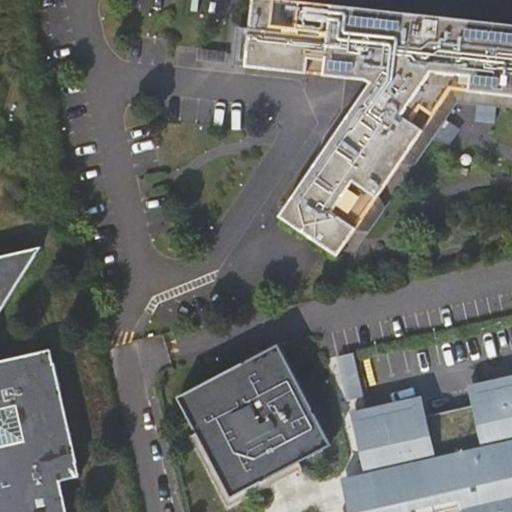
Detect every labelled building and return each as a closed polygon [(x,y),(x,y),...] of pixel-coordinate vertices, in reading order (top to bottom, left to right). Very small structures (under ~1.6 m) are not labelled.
[(242,28),(237,63),(368,77),(371,82),(286,217),(345,255),(451,86),(511,91),(511,21),(306,0),(255,0),(252,30),(242,28)] [(0,312),(43,250),(0,260),(0,312)] [(273,346),(176,402),(196,437),(189,441),(229,511),(271,486),(267,479),(286,469),(290,476),(302,469),(298,461),(329,443),(273,346)] [(51,351),(0,363),(0,511),(67,511),(61,485),(80,481),(51,351)] [(341,357),(350,397),(365,393),(363,384),(355,354),(341,357)] [(417,399),(354,414),(373,492),(355,497),(358,511),(442,511),(464,507),(465,511),(511,511),(511,376),(471,386),(475,403),(421,415),(417,399)] [(290,476),(286,469),(267,479),(271,486),(290,476)]
